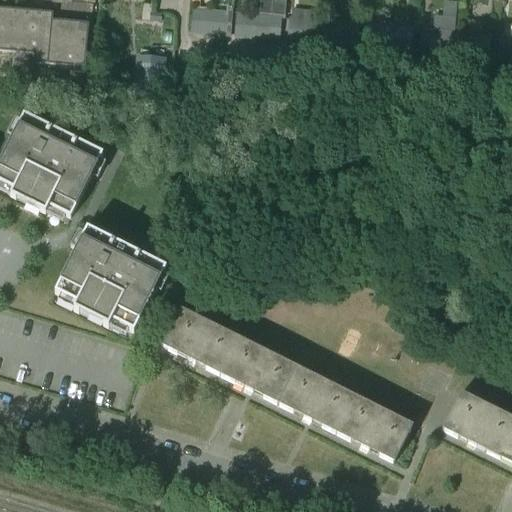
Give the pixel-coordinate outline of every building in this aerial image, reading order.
[(260,0),(259,0),(258,17),(271,19),(272,1),(260,0)] [(0,10),(0,54),(33,57),(32,66),(70,69),(69,76),(83,78),(88,26),(51,23),(52,17),(87,20),(87,19),(52,16),(0,10)] [(193,11),(191,34),(204,35),(205,13),(193,11)] [(205,13),(204,35),(216,36),(218,14),(205,13)] [(218,14),(216,36),(225,37),(227,14),(218,14)] [(236,16),(234,38),(244,39),(245,16),(236,16)] [(245,16),(244,39),(256,40),(258,17),(245,16)] [(258,17),(256,40),(269,41),(271,19),(258,17)] [(271,19),(269,41),(278,42),(279,19),(271,19)] [(289,20),(288,43),(297,44),(298,21),(289,20)] [(298,21),(297,44),(309,45),(311,22),(298,21)] [(311,22),(309,45),(321,46),(323,23),(311,22)] [(323,23),(321,46),(334,47),(336,24),(323,23)] [(336,24),(334,47),(346,48),(348,25),(336,24)] [(348,25),(346,48),(358,49),(360,26),(348,25)] [(368,27),(366,50),(375,51),(377,28),(368,27)] [(377,28),(375,51),(388,52),(390,29),(377,28)] [(390,29),(388,52),(401,53),(403,30),(390,29)] [(403,30),(401,53),(410,54),(412,31),(403,30)] [(419,32),(417,54),(428,55),(430,33),(419,32)] [(430,33),(428,55),(440,56),(442,34),(430,33)] [(442,34),(440,56),(453,57),(455,35),(442,34)] [(455,35),(453,57),(465,58),(467,36),(455,35)] [(467,36),(465,58),(478,59),(479,37),(467,36)] [(479,37),(478,59),(489,60),(491,38),(479,37)] [(499,39),(497,61),(506,62),(508,39),(499,39)] [(132,94),(160,97),(164,53),(136,51),(132,94)] [(105,80),(92,80),(92,88),(104,88),(105,80)] [(22,118),(0,162),(0,187),(12,193),(9,199),(14,202),(18,195),(42,207),(38,214),(44,217),(47,211),(69,222),(101,157),(22,118)] [(85,232),(53,297),(75,308),(72,314),(77,317),(81,310),(105,322),(101,329),(107,332),(110,325),(132,336),(164,272),(85,232)] [(144,249),(161,258),(170,241),(153,232),(144,249)] [(178,311),(159,349),(393,465),(411,428),(178,311)] [(511,421),(459,395),(440,432),(511,468),(511,421)]
